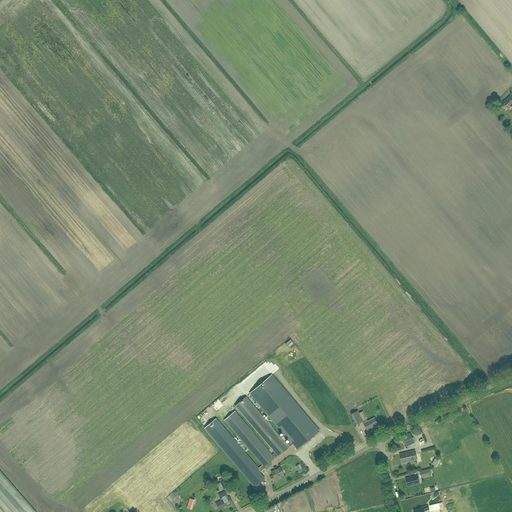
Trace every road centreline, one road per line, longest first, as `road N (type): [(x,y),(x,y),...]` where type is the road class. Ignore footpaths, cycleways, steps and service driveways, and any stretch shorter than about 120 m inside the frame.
road 1 (unclassified): [(243,511),(380,438)]
road 2 (unclassified): [(380,438),(511,377)]
